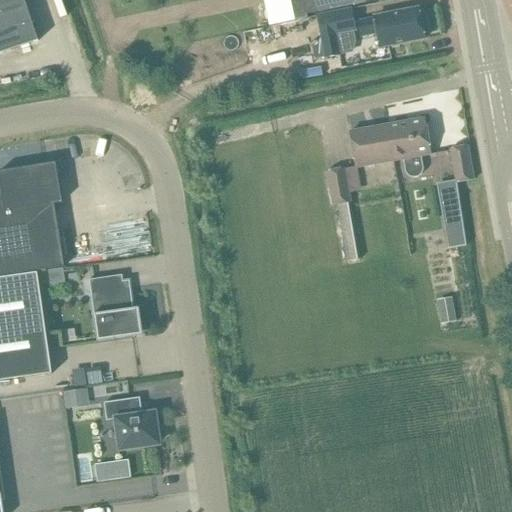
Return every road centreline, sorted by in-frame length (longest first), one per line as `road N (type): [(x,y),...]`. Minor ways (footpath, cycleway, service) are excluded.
road 1 (unclassified): [(0,122),(102,111),(133,122),(168,155),(220,511)]
road 2 (tertiary): [(475,0),(497,137)]
road 3 (tertiary): [(511,123),(488,0)]
